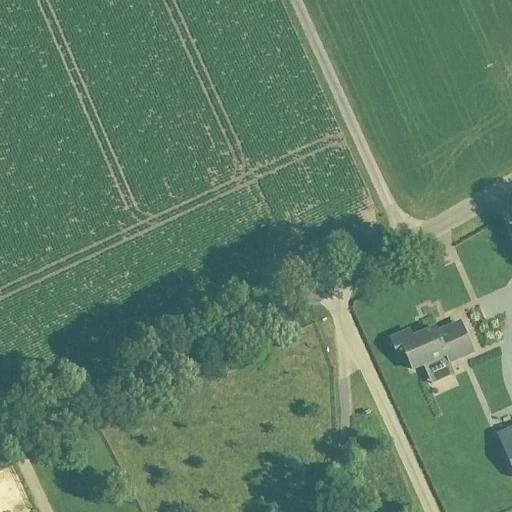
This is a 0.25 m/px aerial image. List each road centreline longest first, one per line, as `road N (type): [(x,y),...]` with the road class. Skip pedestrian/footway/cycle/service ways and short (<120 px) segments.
road 1 (unclassified): [(0,439),(326,288),(511,185)]
road 2 (unknown): [(404,246),(293,0)]
road 3 (track): [(428,511),(326,288)]
